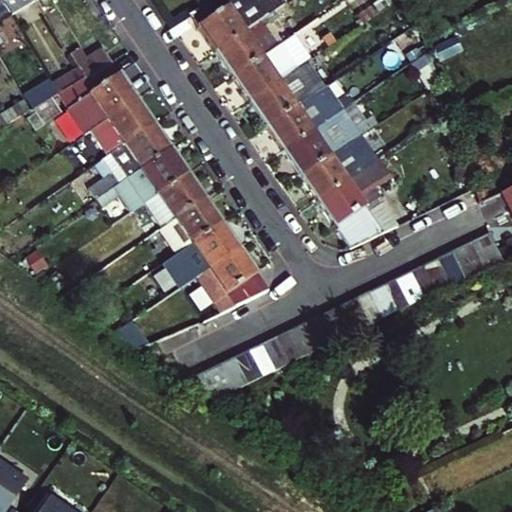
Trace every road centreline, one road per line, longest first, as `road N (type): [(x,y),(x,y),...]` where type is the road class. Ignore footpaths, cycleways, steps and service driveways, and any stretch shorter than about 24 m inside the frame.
road 1 (residential): [(119,0),(319,289)]
road 2 (residential): [(319,289),(474,214)]
road 3 (residential): [(181,357),(319,289)]
